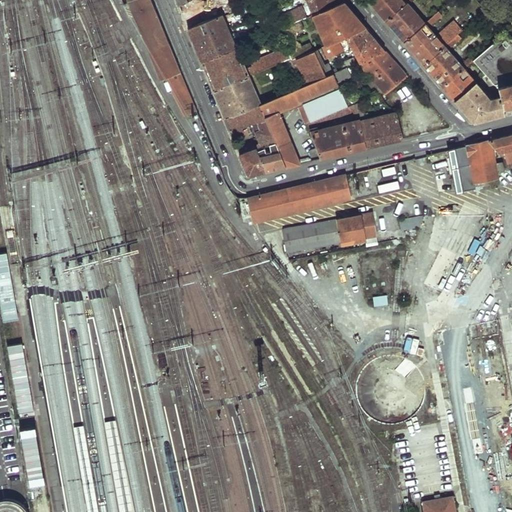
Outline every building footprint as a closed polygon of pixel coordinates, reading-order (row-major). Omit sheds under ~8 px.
[(150,0),(126,0),(160,81),(166,78),(180,72),(150,0)] [(371,0),(370,2),(380,14),(387,21),(405,5),(402,1),(401,0),(371,0)] [(344,2),(312,15),(326,46),(338,40),(346,37),(366,28),(351,10),(344,2)] [(405,5),(387,21),(398,34),(405,42),(425,24),(407,3),(405,5)] [(284,27),(307,17),(303,10),(294,13),(293,10),(279,15),(282,21),(284,27)] [(439,12),(425,24),(429,28),(443,17),(439,12)] [(274,24),(277,30),(284,27),(282,21),(274,24)] [(290,25),(293,34),(304,30),(302,21),(290,25)] [(425,24),(405,42),(415,54),(424,64),(445,46),(441,42),(429,28),(425,24)] [(366,28),(346,37),(361,60),(362,61),(386,50),(382,46),(366,28)] [(455,31),(445,39),(449,43),(458,34),(455,31)] [(511,36),(507,31),(473,61),(494,86),(495,85),(498,89),(502,101),(505,107),(511,105),(511,36)] [(458,34),(449,43),(451,46),(461,38),(458,34)] [(326,46),(321,48),(326,58),(344,51),(338,40),(326,46)] [(445,46),(424,64),(433,74),(444,87),(465,69),(448,49),(445,46)] [(236,47),(201,61),(213,90),(248,76),(236,47)] [(386,50),(362,61),(376,78),(395,61),(391,56),(386,50)] [(287,51),(253,65),(256,73),(290,59),(287,51)] [(315,51),(297,60),(308,83),(334,72),(337,71),(336,68),(332,70),(329,63),(322,66),(315,51)] [(395,61),(376,78),(385,91),(386,90),(406,74),(400,67),(395,61)] [(337,71),(334,72),(338,80),(352,74),(349,66),(337,71)] [(465,69),(444,87),(450,94),(455,100),(477,82),(465,69)] [(180,72),(166,78),(182,116),(197,110),(180,72)] [(308,83),(260,104),(261,107),(276,142),(287,167),(300,163),(279,113),(300,103),(299,101),(339,84),(338,80),(334,72),(308,83)] [(385,91),(380,93),(382,100),(383,100),(389,94),(408,117),(429,101),(425,96),(413,82),(406,74),(386,90),(385,91)] [(248,76),(213,90),(225,119),(260,104),(248,76)] [(477,82),(455,100),(465,112),(474,123),(487,119),(507,114),(505,107),(502,101),(496,102),(495,99),(492,99),(477,82)] [(339,84),(299,101),(300,103),(309,122),(349,106),(343,94),(339,84)] [(349,91),(343,94),(349,106),(355,103),(349,91)] [(380,93),(355,103),(359,116),(360,119),(360,121),(365,120),(363,107),(382,100),(380,93)] [(429,101),(408,117),(422,135),(429,133),(450,128),(451,126),(440,113),(429,101)] [(309,122),(308,123),(309,126),(353,112),(355,117),(359,116),(355,103),(349,106),(309,122)] [(260,104),(225,119),(232,135),(248,128),(255,125),(260,136),(255,138),(257,142),(261,140),(263,146),(276,142),(261,107),(260,104)] [(365,120),(360,121),(368,148),(405,139),(400,124),(396,113),(396,112),(365,120)] [(360,119),(311,132),(318,150),(321,158),(335,155),(368,148),(360,121),(360,119)] [(406,123),(400,124),(405,139),(411,137),(406,123)] [(248,128),(232,135),(233,137),(238,135),(238,137),(249,132),(248,128)] [(511,132),(489,138),(501,152),(506,151),(508,161),(511,160),(511,132)] [(489,138),(449,147),(457,191),(476,187),(475,182),(500,177),(499,171),(506,170),(505,163),(498,164),(489,138)] [(263,146),(256,148),(258,151),(266,171),(287,167),(276,142),(263,146)] [(318,150),(311,152),(314,160),(321,158),(318,150)] [(248,151),(240,154),(249,176),(266,171),(258,151),(250,154),(248,151)] [(397,160),(357,170),(362,196),(362,197),(402,189),(397,160)] [(357,170),(351,171),(356,197),(362,196),(357,170)] [(346,172),(247,196),(253,222),(353,199),(346,172)] [(377,236),(373,211),(362,213),(361,212),(336,217),(337,218),(341,242),(341,245),(367,240),(367,238),(377,236)] [(400,229),(424,227),(423,216),(399,219),(400,229)] [(337,218),(283,227),(287,252),(341,242),(337,218)] [(387,295),(373,297),(374,306),(388,304),(387,295)] [(0,511),(30,511),(30,510),(30,508),(30,505),(29,502),(28,498),(26,495),(23,492),(21,491),(18,488),(15,487),(11,486),(7,485),(4,486),(2,486),(0,486),(0,511)] [(456,511),(453,493),(423,499),(425,511),(456,511)]
